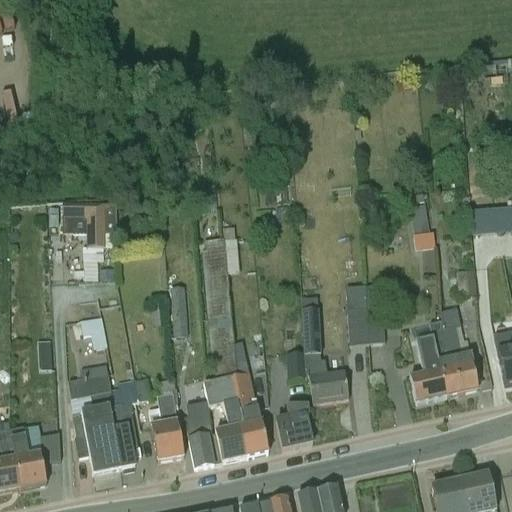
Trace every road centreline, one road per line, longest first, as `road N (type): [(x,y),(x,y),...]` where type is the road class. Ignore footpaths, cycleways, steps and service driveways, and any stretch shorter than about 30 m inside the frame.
road 1 (tertiary): [(511,425),(439,448),(120,511)]
road 2 (unknown): [(54,246),(74,511)]
